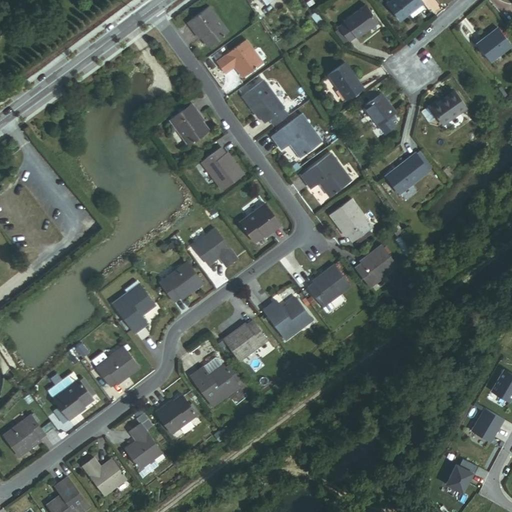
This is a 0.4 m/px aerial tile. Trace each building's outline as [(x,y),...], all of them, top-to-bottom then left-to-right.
[(407,19),(430,2),(428,0),(398,0),(395,3),(407,19)] [(363,37),(386,21),(373,3),(351,20),(352,21),(362,35),(363,37)] [(217,45),(237,30),(218,5),(196,21),(203,31),(205,29),(210,36),(217,45)] [(356,40),(362,35),(352,21),(345,25),(356,40)] [(498,60),(511,48),(511,35),(504,26),(483,42),(498,60)] [(254,74),(272,60),(255,39),(226,61),(235,72),(243,66),(246,64),(254,74)] [(334,70),(351,96),(369,84),(352,59),(334,70)] [(251,76),(254,74),(246,64),(243,66),(251,76)] [(274,123),(294,108),(273,80),(252,96),(260,108),(262,106),(270,116),(274,123)] [(382,86),(365,97),(369,103),(386,92),(382,86)] [(382,123),(401,111),(387,91),(386,92),(369,103),(382,123)] [(437,108),(448,124),(472,107),(460,91),(437,108)] [(178,120),(197,145),(218,130),(211,120),(206,115),(208,113),(200,103),(178,120)] [(268,117),(270,116),(262,106),(260,108),(268,117)] [(309,157),(328,144),(319,131),(322,129),(312,114),(281,136),(291,149),(299,143),(309,157)] [(328,144),(331,141),(322,129),(319,131),(328,144)] [(231,190),(253,173),(245,162),(243,163),(235,153),(231,147),(211,162),(231,190)] [(391,172),(403,190),(434,169),(422,151),(391,172)] [(243,163),(245,162),(237,152),(235,153),(243,163)] [(338,197),(357,183),(347,170),(351,167),(341,154),(311,176),(320,188),(328,182),(338,197)] [(357,183),(360,181),(351,167),(347,170),(357,183)] [(277,229),(288,221),(271,199),(246,218),(261,238),(270,232),(275,227),(277,229)] [(361,241),(381,226),(360,199),(339,215),(347,226),(349,225),(357,235),(361,241)] [(232,263),(244,254),(222,225),(200,242),(213,259),(223,251),(225,254),(232,263)] [(355,236),(357,235),(349,225),(347,226),(355,236)] [(362,264),(377,283),(404,263),(387,241),(376,249),(378,252),(367,260),(362,264)] [(366,257),(367,260),(378,252),(376,249),(366,257)] [(213,259),(215,261),(225,254),(223,251),(213,259)] [(199,288),(209,280),(193,258),(165,279),(180,298),(186,294),(197,286),(199,288)] [(313,284),(328,304),(356,283),(339,261),(328,269),(330,272),(320,279),(313,284)] [(318,277),(320,279),(330,272),(328,269),(318,277)] [(133,291),(135,294),(148,284),(146,281),(133,291)] [(148,314),(162,302),(148,284),(135,294),(133,291),(119,301),(142,331),(154,322),(148,314)] [(186,294),(188,297),(199,288),(197,286),(186,294)] [(306,327),(303,323),(316,314),(302,295),(288,305),(282,297),(269,307),(292,337),(306,327)] [(303,323),(306,327),(318,317),(316,314),(303,323)] [(229,337),(245,358),(273,337),(259,318),(252,323),(242,330),(241,328),(229,337)] [(241,328),(242,330),(252,323),(251,321),(241,328)] [(136,376),(147,368),(130,346),(103,367),(118,386),(124,381),(134,374),(136,376)] [(229,361),(224,355),(222,354),(209,363),(215,372),(229,361)] [(233,393),(231,389),(243,380),(232,366),(229,361),(215,372),(209,363),(197,373),(219,403),(233,393)] [(250,379),(238,362),(232,366),(243,380),(245,383),(250,379)] [(511,374),(504,370),(492,391),(510,401),(511,398),(511,374)] [(124,381),(126,384),(136,376),(134,374),(124,381)] [(93,405),(102,398),(87,378),(61,397),(77,419),(87,412),(86,410),(93,405)] [(231,389),(233,393),(246,384),(245,383),(243,380),(231,389)] [(179,431),(204,412),(189,392),(180,399),(174,404),(173,402),(162,410),(179,431)] [(396,401),(410,406),(413,398),(399,393),(396,401)] [(492,441),(505,419),(486,408),(473,430),(492,441)] [(47,438),(53,434),(38,414),(11,434),(27,456),(38,448),(37,446),(47,438)] [(134,450),(148,467),(169,451),(147,421),(136,430),(143,440),(145,442),(134,450)] [(37,446),(38,448),(48,440),(47,438),(37,446)] [(133,448),(134,450),(145,442),(143,440),(133,448)] [(112,494),(135,478),(122,460),(111,468),(109,465),(102,456),(90,465),(112,494)] [(469,479),(473,471),(475,472),(479,465),(461,456),(458,464),(454,462),(444,482),(463,491),(469,479)] [(109,465),(111,468),(122,460),(120,458),(109,465)] [(90,511),(97,506),(75,476),(62,486),(68,494),(54,504),(59,511),(90,511)]
